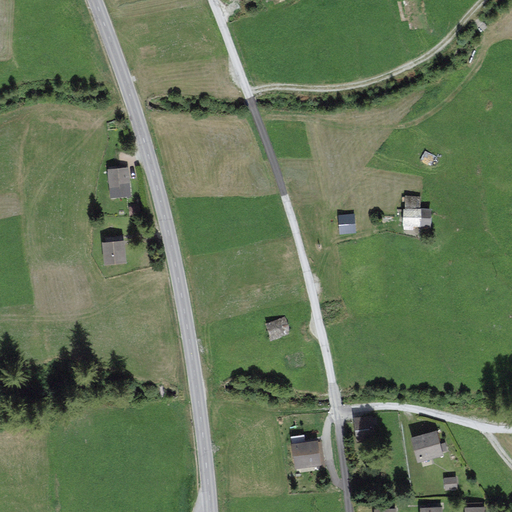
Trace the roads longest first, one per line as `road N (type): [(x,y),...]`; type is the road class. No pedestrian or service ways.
road 1 (unclassified): [(211,0),(309,282),(349,511)]
road 2 (secondary): [(94,0),(166,222),(210,511)]
road 3 (track): [(246,92),(350,89),(394,75),(434,55),(485,0)]
